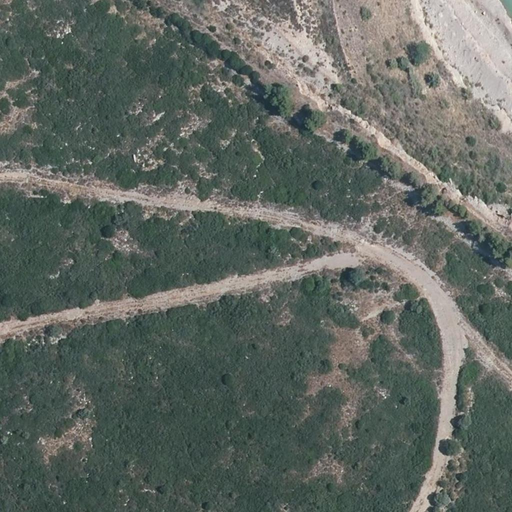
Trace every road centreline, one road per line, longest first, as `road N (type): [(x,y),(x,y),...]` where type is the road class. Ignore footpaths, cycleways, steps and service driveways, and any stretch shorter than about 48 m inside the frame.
road 1 (track): [(0,335),(366,258),(392,262),(432,292)]
road 2 (track): [(452,312),(442,437),(421,511)]
